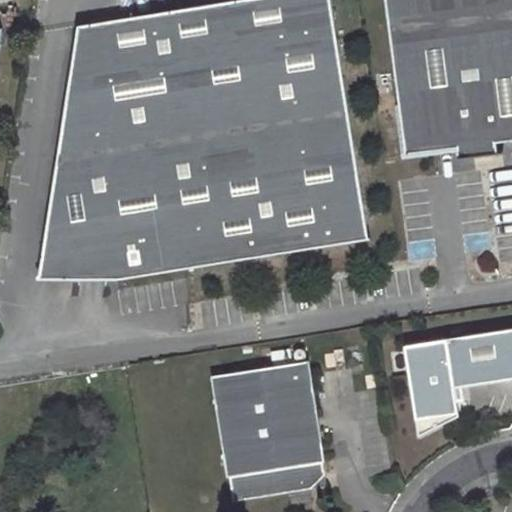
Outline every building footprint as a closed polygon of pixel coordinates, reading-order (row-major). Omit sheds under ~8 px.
[(116,278),(366,240),(329,0),(248,0),(78,26),(43,241),(120,241),(116,278)] [(511,0),(385,0),(405,156),(456,149),(471,148),(473,159),(496,157),(495,144),(511,142),(511,0)] [(471,148),(456,149),(458,161),(473,159),(471,148)] [(120,241),(43,241),(37,277),(116,278),(120,241)] [(511,379),(511,328),(444,338),(402,344),(415,435),(455,416),(453,402),(460,400),(458,387),(506,380),(511,379)] [(309,362),(212,378),(228,479),(230,478),(234,502),(312,490),(319,480),(324,473),(323,464),(325,463),(309,362)]
